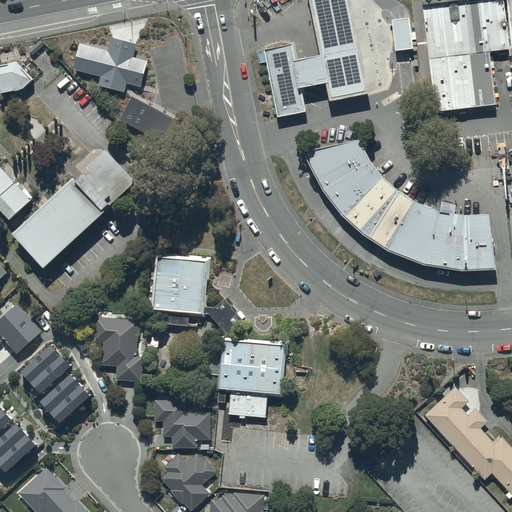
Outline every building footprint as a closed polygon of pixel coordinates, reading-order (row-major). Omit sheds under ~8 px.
[(306,57),(296,59),(301,87),(311,85),(327,82),(330,101),(370,93),(351,2),(350,0),(309,0),(313,16),(321,54),(306,57)] [(511,0),(470,0),(422,5),(434,110),(496,103),(490,51),(511,49),(511,53),(511,0)] [(402,18),(392,19),(396,49),(405,48),(412,47),(409,17),(402,18)] [(91,45),(63,39),(57,69),(127,84),(132,59),(116,56),(120,36),(94,31),(91,45)] [(301,87),(296,59),(293,44),(265,50),(278,117),(306,111),(301,87)] [(0,59),(0,218),(19,193),(0,172),(0,88),(14,86),(5,59),(0,59)] [(151,104),(127,120),(148,151),(170,137),(158,119),(160,117),(151,104)] [(378,171),(365,139),(301,151),(318,196),(351,230),(397,256),(450,272),(498,274),(493,217),(452,211),(411,196),(378,171)] [(0,225),(0,234),(28,265),(121,180),(88,144),(0,225)] [(200,315),(206,260),(160,255),(154,309),(200,315)] [(0,288),(2,287),(0,285),(0,282),(9,273),(0,264),(0,288)] [(140,322),(95,318),(93,343),(103,344),(102,366),(118,367),(117,382),(142,384),(145,357),(138,356),(140,322)] [(286,349),(227,344),(223,391),(282,396),(286,349)] [(445,398),(425,416),(485,482),(493,476),(508,492),(505,495),(510,501),(511,499),(511,448),(502,438),(495,445),(481,429),(487,423),(475,411),(468,417),(462,410),(469,403),(455,388),(453,390),(450,386),(441,394),(445,398)] [(188,400),(155,400),(155,423),(164,423),(164,438),(173,438),(173,450),(199,450),(199,442),(212,442),(212,412),(188,412),(188,400)] [(18,441),(2,454),(19,475),(35,462),(18,441)] [(168,473),(162,479),(172,490),(171,491),(185,506),(186,505),(192,511),(211,495),(203,486),(217,473),(206,461),(205,463),(198,455),(188,464),(179,454),(164,468),(168,473)] [(67,489),(48,467),(19,495),(35,511),(87,511),(77,502),(76,503),(65,491),(67,489)] [(265,511),(266,496),(234,494),(234,497),(223,496),(223,501),(211,501),(210,511),(265,511)]
